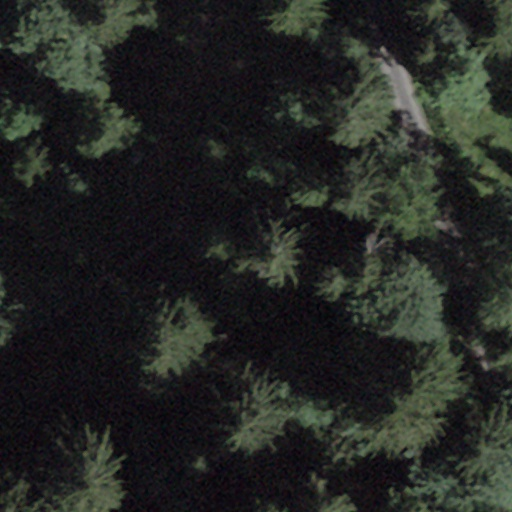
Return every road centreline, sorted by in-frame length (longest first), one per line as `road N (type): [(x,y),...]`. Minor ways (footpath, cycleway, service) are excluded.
road 1 (track): [(511,398),(427,132),(372,0)]
road 2 (track): [(231,0),(112,245),(7,194),(0,180)]
